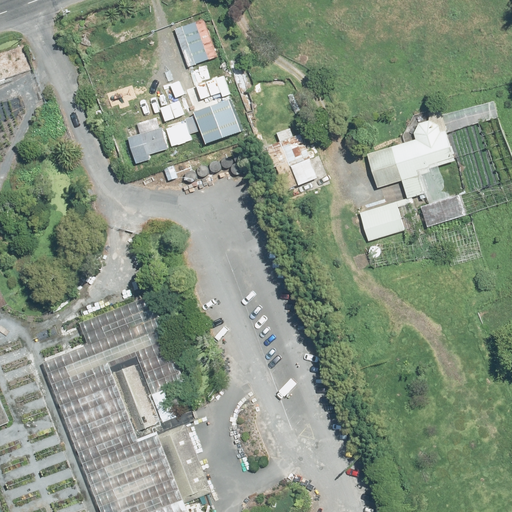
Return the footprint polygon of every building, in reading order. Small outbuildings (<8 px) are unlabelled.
[(294,94),(287,97),(294,112),(301,109),(294,94)] [(407,198),(360,212),(368,241),(404,230),(397,207),(413,203),(411,197),(427,192),(422,174),(430,172),(429,168),(454,160),(445,130),(441,131),(439,124),(429,120),(418,123),(413,133),(415,139),(367,153),(378,188),(402,180),(407,198)] [(297,124),(276,132),(280,142),(266,147),(275,171),(290,165),(298,185),(307,182),(307,183),(317,178),(297,124)] [(161,127),(127,137),(135,162),(150,158),(149,154),(168,148),(161,127)] [(197,183),(235,166),(229,151),(190,168),(197,183)] [(100,511),(189,511),(158,429),(137,436),(109,361),(138,350),(154,392),(185,380),(152,294),(80,321),(88,342),(43,359),(100,511)] [(134,362),(115,369),(138,429),(157,422),(134,362)] [(0,424),(9,421),(0,399),(0,424)] [(189,422),(162,433),(188,498),(214,487),(189,422)]
